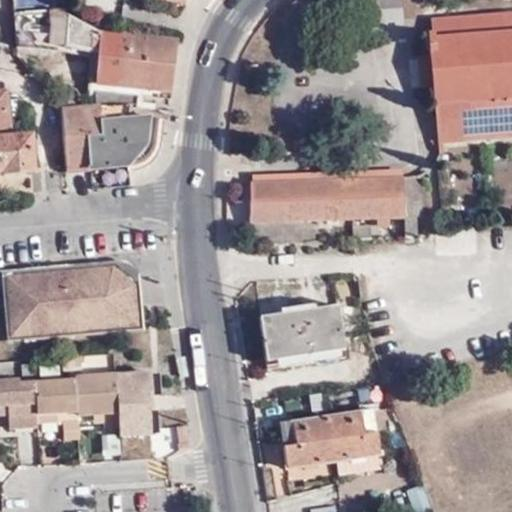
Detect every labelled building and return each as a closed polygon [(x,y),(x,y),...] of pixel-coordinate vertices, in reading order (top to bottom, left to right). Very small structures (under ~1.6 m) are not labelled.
[(58,9),(13,13),(16,40),(49,43),(49,42),(99,49),(94,79),(96,105),(63,107),(66,170),(127,166),(148,142),(150,116),(125,117),(125,105),(155,108),(156,104),(138,102),(140,88),(171,92),(178,41),(118,35),(104,32),(58,9)] [(511,11),(430,18),(431,29),(427,30),(431,59),(419,60),(422,88),(433,87),(438,144),(511,136),(511,11)] [(0,171),(31,170),(29,135),(8,137),(2,91),(0,90),(0,171)] [(404,219),(404,237),(417,237),(418,218),(426,218),(425,189),(413,176),(252,182),(251,241),(304,239),(305,236),(317,237),(316,223),(303,223),(302,221),(404,219)] [(511,247),(511,219),(429,228),(430,254),(511,247)] [(353,239),(370,238),(370,223),(353,224),(353,239)] [(118,259),(43,265),(49,333),(142,325),(138,274),(131,274),(119,265),(118,259)] [(49,333),(43,265),(2,269),(7,336),(49,333)] [(347,357),(339,305),(258,316),(267,369),(347,357)] [(75,374),(74,353),(64,354),(65,380),(35,381),(38,422),(57,421),(57,412),(78,410),(75,374)] [(151,369),(115,371),(119,425),(120,433),(151,432),(149,406),(154,405),(151,369)] [(119,425),(115,371),(75,374),(78,410),(78,412),(95,411),(105,412),(105,420),(105,425),(119,425)] [(10,425),(38,424),(38,422),(35,381),(35,380),(18,381),(18,377),(0,377),(0,411),(8,411),(10,425)] [(374,410),(380,409),(379,404),(359,406),(360,413),(293,421),(292,415),(274,418),(275,424),(279,423),(286,466),(380,454),(374,410)] [(95,419),(105,420),(105,412),(95,411),(95,419)] [(66,437),(79,436),(78,419),(65,420),(66,437)] [(189,425),(181,426),(184,442),(192,441),(189,425)] [(417,511),(431,505),(421,484),(408,490),(417,511)]
